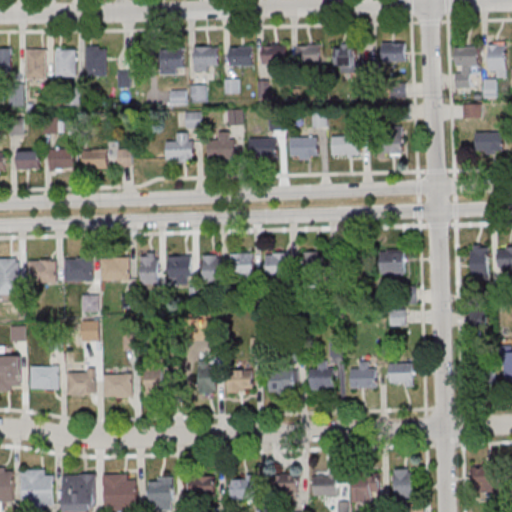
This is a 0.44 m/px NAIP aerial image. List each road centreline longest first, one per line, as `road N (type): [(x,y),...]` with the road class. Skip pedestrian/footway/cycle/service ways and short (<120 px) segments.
road 1 (residential): [(511,422),(134,437),(0,428)]
road 2 (residential): [(449,511),(428,0)]
road 3 (tertiary): [(0,225),(511,208)]
road 4 (tertiary): [(511,183),(0,199)]
road 5 (residential): [(511,1),(0,11)]
